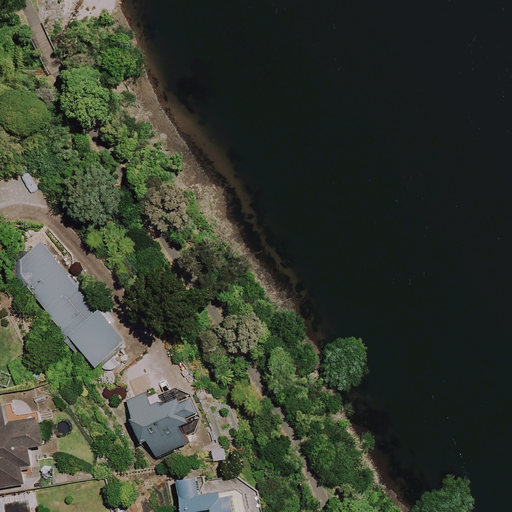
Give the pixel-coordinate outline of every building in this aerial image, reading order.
[(56,196),(20,194),(18,223),(54,225),(56,196)] [(103,314),(49,242),(12,270),(32,296),(35,294),(69,339),(74,335),(98,367),(133,340),(109,309),(103,314)] [(203,418),(195,395),(159,409),(153,394),(131,402),(146,444),(152,442),(158,457),(191,446),(184,425),(203,418)] [(11,425),(8,406),(0,407),(0,489),(28,485),(25,467),(36,465),(34,447),(41,446),(37,421),(11,425)] [(253,511),(251,492),(208,498),(205,475),(182,478),(185,511),(253,511)] [(15,507),(15,511),(36,511),(35,503),(15,507)]
